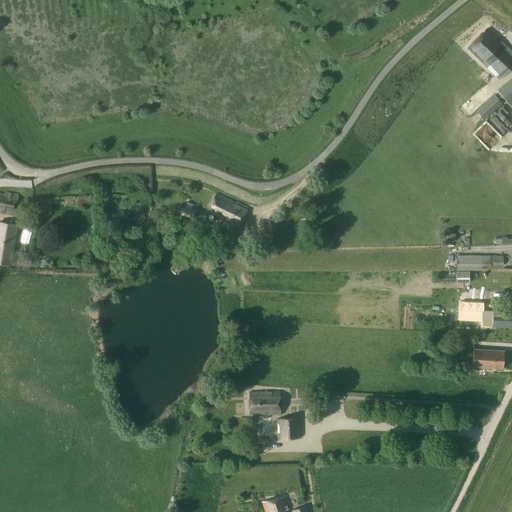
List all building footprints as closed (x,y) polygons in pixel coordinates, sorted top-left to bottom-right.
[(468,48),(499,79),(511,66),(511,52),(503,44),(502,45),(487,29),(468,48)] [(511,77),(497,90),(511,108),(511,77)] [(494,95),(476,111),(484,120),(503,104),(494,95)] [(498,118),(494,121),(498,128),(502,126),(498,118)] [(0,212),(14,216),(18,196),(5,193),(4,195),(0,194),(0,212)] [(206,212),(237,227),(247,207),(237,202),(236,204),(216,194),(206,212)] [(181,215),(193,220),(197,210),(194,208),(195,206),(186,202),(181,215)] [(0,263),(9,265),(16,226),(0,222),(0,263)] [(446,234),(446,245),(455,245),(455,244),(454,244),(454,243),(456,243),(455,234),(446,234)] [(456,256),(456,267),(504,267),(504,255),(456,256)] [(469,281),(469,272),(470,272),(456,272),(456,281),(469,281)] [(482,326),(511,327),(511,312),(483,310),(482,326)] [(471,367),(503,369),(504,351),(473,349),(474,341),(457,340),(456,358),(472,360),(471,367)] [(249,392),(249,415),(280,415),(280,392),(249,392)] [(277,439),(281,439),(300,438),(299,419),(276,419),(277,439)] [(261,502),(265,511),(288,511),(284,497),(261,502)]
